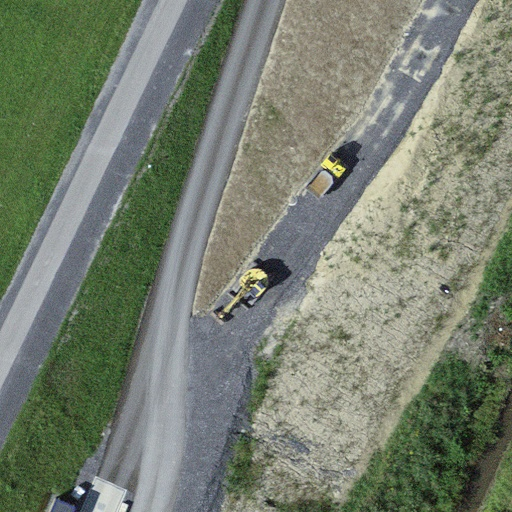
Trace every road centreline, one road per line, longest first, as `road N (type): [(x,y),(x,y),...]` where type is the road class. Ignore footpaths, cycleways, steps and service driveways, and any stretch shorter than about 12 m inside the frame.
road 1 (track): [(147,511),(180,277),(265,0)]
road 2 (track): [(453,0),(394,110),(167,390)]
road 3 (track): [(0,372),(174,0)]
road 4 (track): [(180,277),(99,511)]
